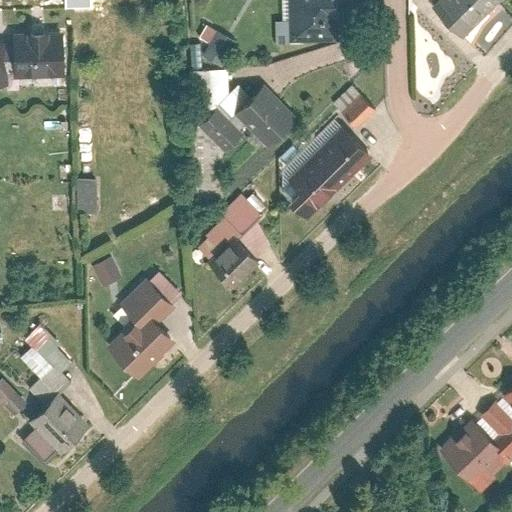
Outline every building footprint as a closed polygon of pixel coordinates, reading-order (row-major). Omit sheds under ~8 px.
[(296,0),(296,37),(342,37),(342,14),(358,14),(357,0),(296,0)] [(436,0),(467,31),(498,0),(436,0)] [(19,29),(20,72),(69,71),(68,28),(19,29)] [(205,49),(224,60),(231,48),(212,37),(205,49)] [(0,81),(11,81),(10,38),(0,38),(0,81)] [(239,109),(272,142),(302,113),(270,79),(256,93),(239,109)] [(239,109),(256,93),(245,81),(221,104),(232,116),(239,109)] [(350,122),(355,127),(380,104),(364,87),(340,111),(350,122)] [(232,116),(221,104),(205,120),(232,148),(248,132),(232,116)] [(285,185),(312,212),(377,149),(355,127),(350,122),(285,185)] [(81,210),(101,210),(100,175),(81,175),(81,210)] [(206,227),(225,246),(240,232),(265,208),(246,188),(206,227)] [(213,257),(239,284),(265,259),(240,232),(225,246),(213,257)] [(106,283),(125,274),(115,252),(96,261),(106,283)] [(110,343),(141,376),(182,337),(164,318),(180,302),(152,273),(125,299),(140,315),(110,343)] [(45,373),(57,360),(36,340),(24,352),(45,373)] [(32,387),(47,401),(61,386),(72,374),(57,360),(45,373),(32,387)] [(0,394),(17,410),(29,398),(3,374),(0,377),(0,394)] [(33,416),(65,447),(94,417),(61,386),(47,401),(33,416)] [(511,391),(481,421),(511,452),(511,391)] [(444,448),(483,490),(511,462),(511,452),(481,421),(477,416),(444,448)]
